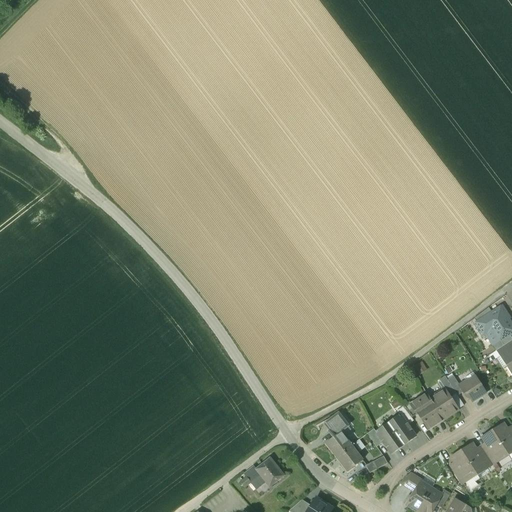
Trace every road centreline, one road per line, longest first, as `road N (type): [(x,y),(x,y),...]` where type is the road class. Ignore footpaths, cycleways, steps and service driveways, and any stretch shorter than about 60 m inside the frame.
road 1 (unclassified): [(282,426),(170,270),(98,199),(0,123)]
road 2 (track): [(506,291),(383,382),(287,435)]
road 3 (residential): [(371,509),(406,466),(511,399)]
road 4 (residential): [(184,511),(287,435)]
